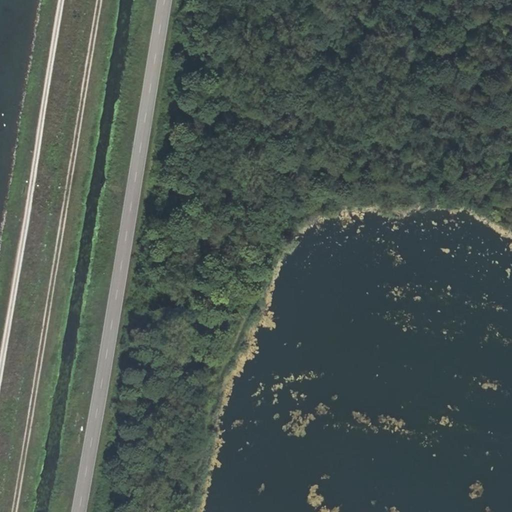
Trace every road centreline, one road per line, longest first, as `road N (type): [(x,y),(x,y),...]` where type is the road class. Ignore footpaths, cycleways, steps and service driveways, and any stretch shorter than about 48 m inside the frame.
road 1 (track): [(99,0),(11,511)]
road 2 (tertiary): [(166,0),(81,511)]
road 3 (track): [(59,0),(0,351)]
